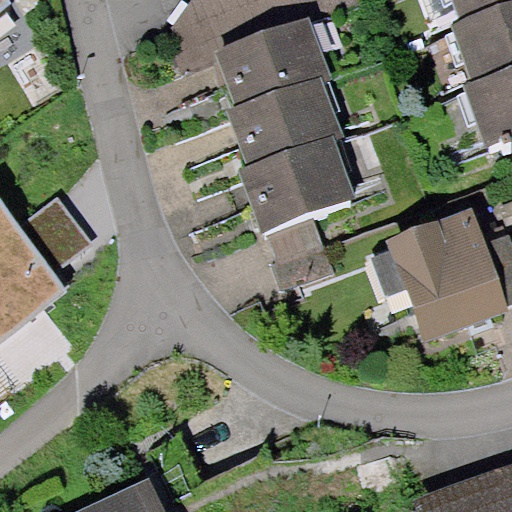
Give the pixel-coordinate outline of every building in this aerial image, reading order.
[(0,0),(0,56),(1,55),(0,54),(0,15),(21,0),(0,0)] [(511,0),(448,0),(460,32),(511,13),(511,0)] [(511,15),(454,37),(474,93),(511,79),(511,15)] [(219,60),(240,116),(333,82),(313,26),(219,60)] [(511,80),(468,96),(489,153),(511,144),(511,80)] [(231,121),(254,185),(345,153),(322,89),(231,121)] [(339,159),(248,190),(267,248),(359,218),(339,159)] [(476,237),(402,262),(428,340),(502,314),(476,237)] [(511,511),(511,481),(427,511),(511,511)] [(160,511),(154,499),(123,511),(160,511)]
